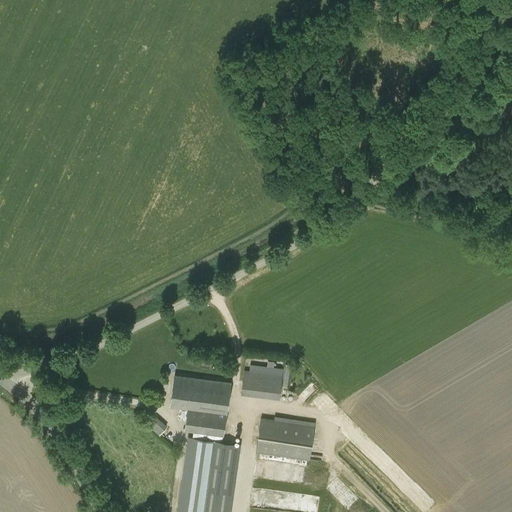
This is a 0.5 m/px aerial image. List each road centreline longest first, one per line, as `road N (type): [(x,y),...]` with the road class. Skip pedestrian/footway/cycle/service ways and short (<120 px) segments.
road 1 (unclassified): [(9,384),(78,356),(335,218),(510,0)]
road 2 (unknown): [(27,377),(155,408),(178,432)]
road 3 (tertiary): [(99,511),(53,433),(9,384)]
